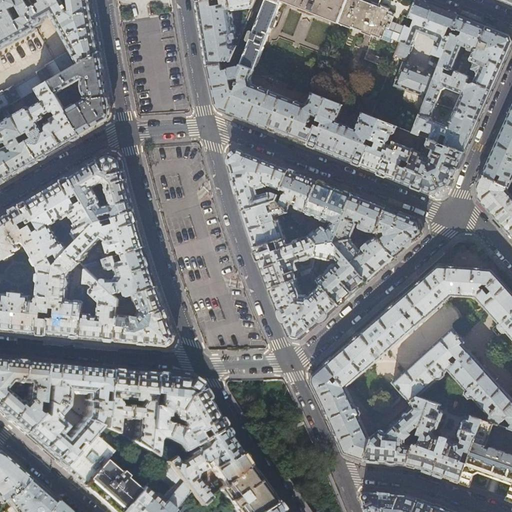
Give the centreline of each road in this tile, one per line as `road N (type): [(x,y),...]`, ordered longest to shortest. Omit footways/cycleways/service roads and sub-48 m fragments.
road 1 (residential): [(207,127),(452,214)]
road 2 (tertiary): [(288,361),(207,127)]
road 3 (tertiary): [(128,132),(159,252),(201,364)]
road 4 (residential): [(452,214),(444,232),(288,361)]
road 5 (residential): [(201,364),(0,345)]
road 6 (tertiary): [(201,364),(294,511)]
road 7 (residential): [(494,511),(406,480),(340,475)]
road 8 (residential): [(511,74),(452,214)]
road 9 (residential): [(0,200),(128,132)]
road 10 (tertiary): [(103,0),(128,132)]
road 11 (tertiary): [(207,127),(186,0)]
road 12 (tertiary): [(340,475),(288,361)]
